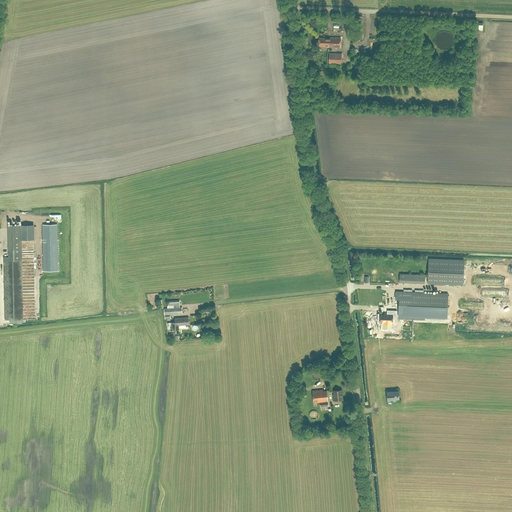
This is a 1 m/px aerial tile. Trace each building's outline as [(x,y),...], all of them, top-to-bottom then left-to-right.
[(350,30),(350,18),(341,17),(341,30),(350,30)] [(328,46),(327,47),(340,47),(340,38),(331,37),(331,38),(319,38),(318,45),(328,46)] [(341,64),(341,53),(329,52),(328,64),(341,64)] [(55,224),(44,224),(45,271),(56,270),(55,224)] [(5,319),(23,319),(21,225),(8,225),(8,256),(3,257),(5,319)] [(428,259),(427,283),(463,284),(464,260),(428,259)] [(217,299),(223,298),(222,293),(224,292),(224,288),(221,289),(220,284),(215,285),(217,299)] [(396,292),(395,299),(399,299),(398,316),(447,318),(448,294),(396,292)] [(168,305),(167,305),(167,308),(164,308),(164,315),(165,319),(171,318),(170,314),(182,313),(182,307),(180,307),(179,300),(168,300),(168,305)] [(380,315),(379,322),(382,322),(382,323),(392,323),(393,314),(384,314),(384,315),(380,315)] [(172,330),(174,329),(174,333),(177,332),(177,329),(179,329),(179,325),(189,324),(188,317),(175,318),(175,321),(171,322),(170,322),(170,324),(171,324),(172,330)] [(323,390),(312,391),(313,403),(319,402),(320,407),(328,406),(327,390),(323,391),(323,390)] [(334,401),(342,400),(341,390),(333,391),(334,401)] [(399,401),(398,390),(386,391),(387,402),(399,401)]
